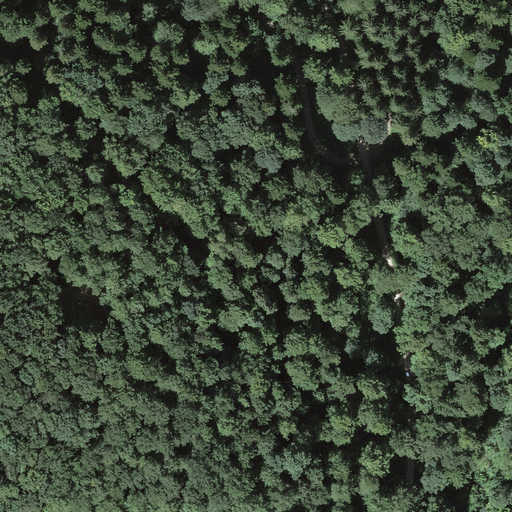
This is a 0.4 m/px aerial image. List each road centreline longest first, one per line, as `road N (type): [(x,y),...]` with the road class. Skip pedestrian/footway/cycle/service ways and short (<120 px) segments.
road 1 (track): [(365,165),(405,341),(407,511)]
road 2 (track): [(141,511),(124,361),(107,304),(72,281),(0,268)]
road 3 (track): [(233,0),(282,36),(300,74),(308,137),(323,156),(365,165)]
road 4 (track): [(318,0),(342,47),(365,165)]
road 5 (track): [(511,242),(489,279),(494,345),(482,396)]
road 6 (track): [(365,165),(383,147),(387,110),(373,78),(342,47)]
